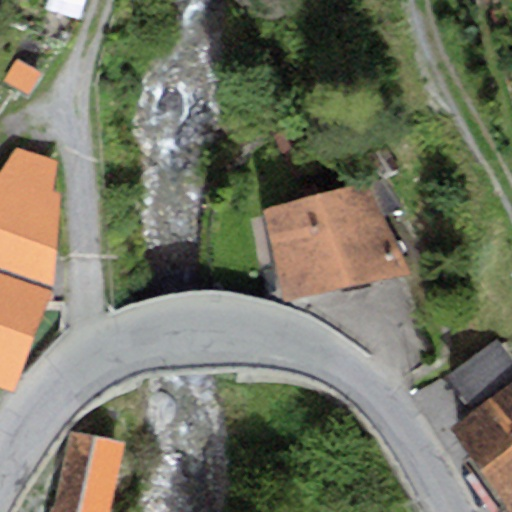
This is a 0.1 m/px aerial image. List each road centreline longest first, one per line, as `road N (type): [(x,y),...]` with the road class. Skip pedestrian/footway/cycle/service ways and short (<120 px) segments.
road 1 (secondary): [(0,470),(21,427),(93,359),(119,371),(208,352),(248,353),(289,359),(361,395),(412,451),(446,511)]
road 2 (track): [(511,215),(429,60),(414,0)]
